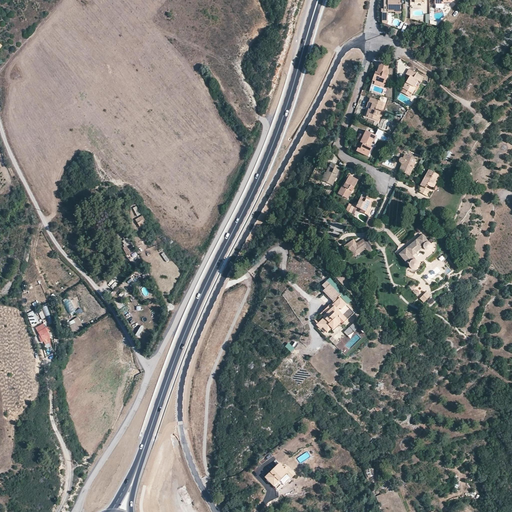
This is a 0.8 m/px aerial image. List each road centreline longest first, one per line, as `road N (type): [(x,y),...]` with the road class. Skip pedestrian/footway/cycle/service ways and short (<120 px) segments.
road 1 (primary): [(317,1),(277,133),(198,301),(135,474)]
road 2 (unclassified): [(365,37),(343,50),(192,346),(179,423),(199,483)]
road 3 (unclassified): [(74,511),(131,415),(249,170),(265,133),(260,118)]
road 4 (track): [(149,371),(95,284),(48,229),(0,129)]
road 5 (unclassified): [(199,483),(207,471),(208,383),(249,285),(245,276)]
road 6 (residential): [(392,188),(341,146),(365,37)]
road 7 (unclassified): [(57,511),(68,490),(68,456),(53,423),(46,369)]
